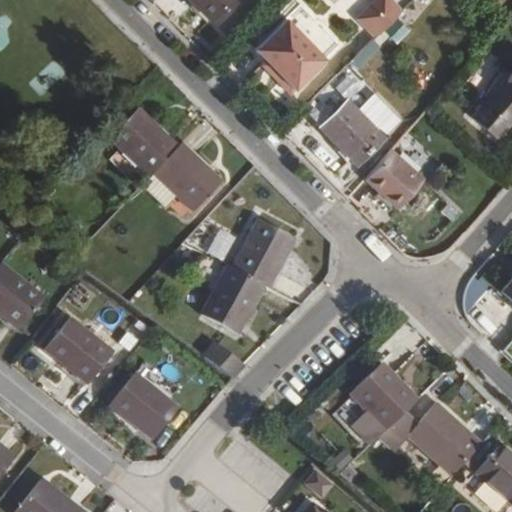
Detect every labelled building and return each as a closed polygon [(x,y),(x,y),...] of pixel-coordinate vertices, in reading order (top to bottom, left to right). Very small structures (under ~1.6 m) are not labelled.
[(229,0),(191,0),(211,19),(229,0)] [(388,0),(377,0),(374,5),(389,23),(400,12),(388,0)] [(374,38),(389,23),(374,5),(360,22),(374,38)] [(322,59),(284,19),(254,48),(292,87),(322,59)] [(370,39),(348,62),(357,71),(379,48),(370,39)] [(42,94),(64,73),(53,61),(31,82),(42,94)] [(317,126),(359,79),(345,65),(302,110),(317,126)] [(511,68),(471,117),(495,137),(511,117),(511,68)] [(363,82),(359,79),(317,126),(354,164),(382,137),(355,109),(346,99),(363,82)] [(372,92),(355,109),(382,137),(400,119),(372,92)] [(150,173),(180,145),(155,121),(151,124),(135,109),(108,139),(147,177),(150,173)] [(440,169),(399,136),(361,179),(403,213),(440,169)] [(219,183),(180,145),(150,173),(154,177),(175,196),(191,211),(219,183)] [(162,208),(175,196),(154,177),(142,191),(162,208)] [(230,268),(265,288),(292,239),(289,237),(298,222),(274,208),(264,224),(257,220),(230,268)] [(211,239),(194,229),(185,245),(202,255),(211,239)] [(0,265),(0,315),(17,330),(42,298),(0,265)] [(249,318),(265,288),(230,268),(226,267),(200,314),(234,334),(245,317),(249,318)] [(112,301),(102,315),(119,326),(128,313),(112,301)] [(111,353),(69,318),(43,349),(86,383),(111,353)] [(136,318),(127,332),(140,341),(149,327),(136,318)] [(203,359),(231,380),(237,372),(235,371),(239,363),(214,346),(203,359)] [(350,427),(370,446),(378,438),(403,413),(413,404),(398,389),(402,384),(381,363),(349,395),(365,411),(350,427)] [(151,439),(176,408),(132,373),(107,404),(151,439)] [(413,404),(418,399),(402,384),(398,389),(413,404)] [(449,477),(479,443),(433,404),(416,424),(403,413),(378,438),(392,451),(404,438),(449,477)] [(0,472),(13,456),(0,445),(0,472)] [(511,460),(496,446),(472,473),(511,508),(511,460)] [(314,501),(324,490),(308,477),(299,488),(314,501)] [(12,511),(77,511),(37,480),(11,511),(12,511)] [(310,511),(315,507),(310,503),(302,511),(310,511)]
